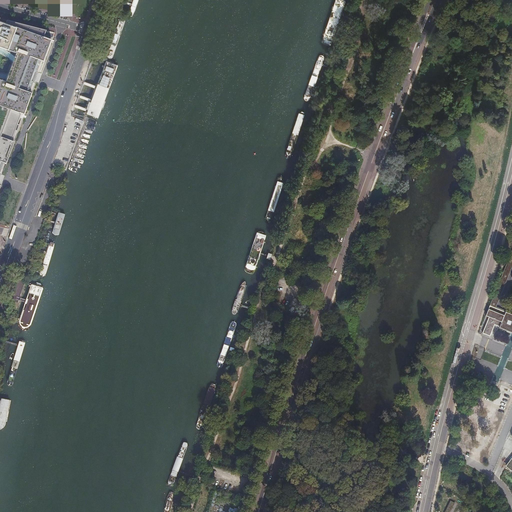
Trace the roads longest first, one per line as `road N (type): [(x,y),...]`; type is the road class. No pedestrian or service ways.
road 1 (primary): [(440,0),(328,295),(262,511)]
road 2 (track): [(363,0),(350,61),(315,132),(190,511)]
road 3 (unclassified): [(419,511),(511,156)]
road 4 (primary): [(16,235),(89,29)]
